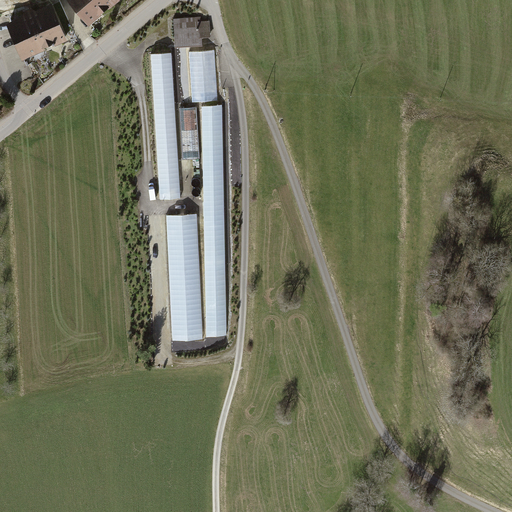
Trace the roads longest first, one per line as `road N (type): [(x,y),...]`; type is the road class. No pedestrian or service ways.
road 1 (track): [(493,511),(414,469),(388,444),(258,93),(227,52)]
road 2 (residential): [(213,0),(241,99),(239,359)]
road 3 (residential): [(162,0),(26,113)]
road 4 (track): [(217,511),(215,463),(239,359)]
